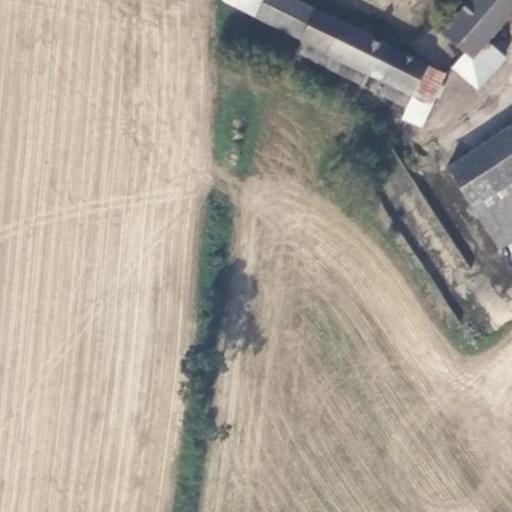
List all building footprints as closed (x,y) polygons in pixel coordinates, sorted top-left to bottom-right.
[(315,9),(298,0),(226,0),(256,16),(299,40),(315,9)] [(511,0),(468,0),(443,30),(466,51),(473,56),(487,41),(511,11),(511,0)] [(302,41),(297,53),(365,84),(370,73),(376,76),(371,88),(407,107),(415,93),(432,102),(446,72),(375,37),(373,41),(343,25),(345,23),(315,9),(299,40),(302,41)] [(473,56),(466,51),(455,65),(479,88),(506,57),(487,41),(473,56)] [(415,93),(407,107),(403,117),(421,126),(432,102),(415,93)] [(511,123),(447,167),(501,246),(511,238),(511,123)]
